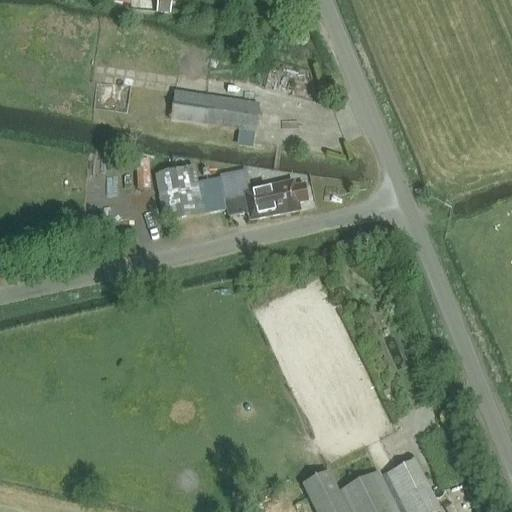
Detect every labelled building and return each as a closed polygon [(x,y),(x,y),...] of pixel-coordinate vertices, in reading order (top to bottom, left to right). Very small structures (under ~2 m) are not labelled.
[(129,11),(183,17),(185,1),(179,0),(98,0),(98,1),(130,7),(129,11)] [(259,106),(175,94),(171,123),(255,135),(259,106)] [(150,191),(150,162),(136,162),(137,191),(150,191)] [(244,194),(245,198),(225,202),(220,180),(197,185),(194,169),(155,177),(164,224),(226,212),(228,217),(248,213),(250,221),(300,210),(299,204),(308,203),(304,186),(294,189),(292,183),(244,194)] [(440,511),(415,462),(381,479),(379,474),(339,494),(329,474),(301,487),(313,511),(440,511)]
